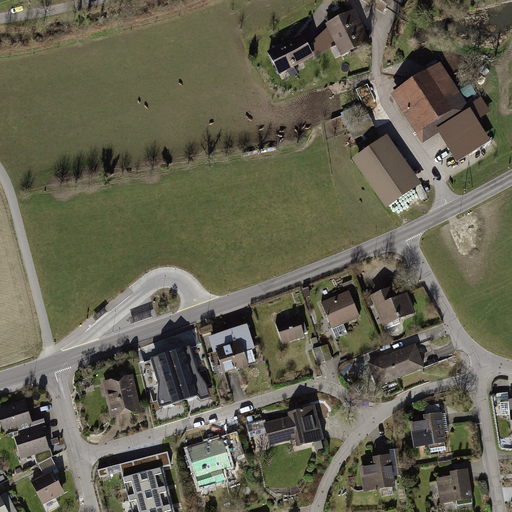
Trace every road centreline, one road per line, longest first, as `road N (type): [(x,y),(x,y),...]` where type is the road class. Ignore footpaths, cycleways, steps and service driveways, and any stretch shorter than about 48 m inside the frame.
road 1 (tertiary): [(404,233),(55,364)]
road 2 (residential): [(375,418),(333,388),(310,386),(78,457)]
road 3 (track): [(55,364),(0,171)]
road 4 (residential): [(404,233),(463,343),(487,363)]
road 5 (residential): [(481,375),(499,511)]
road 6 (tertiary): [(511,178),(404,233)]
